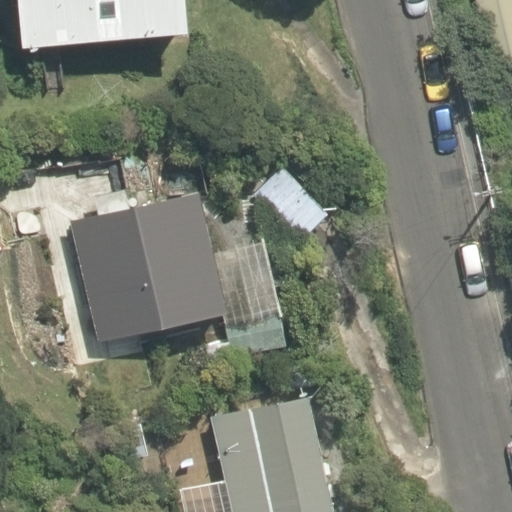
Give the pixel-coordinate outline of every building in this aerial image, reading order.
[(232,0),(33,0),(38,56),(235,43),(232,0)] [(511,61),(511,0),(478,0),(495,66),(511,61)] [(286,160),(253,203),(318,254),(351,211),(286,160)] [(249,320),(227,196),(81,222),(103,346),(249,320)] [(245,419),(222,423),(237,511),(367,511),(347,401),(327,404),(320,362),(287,367),(291,390),(241,399),(245,419)]
